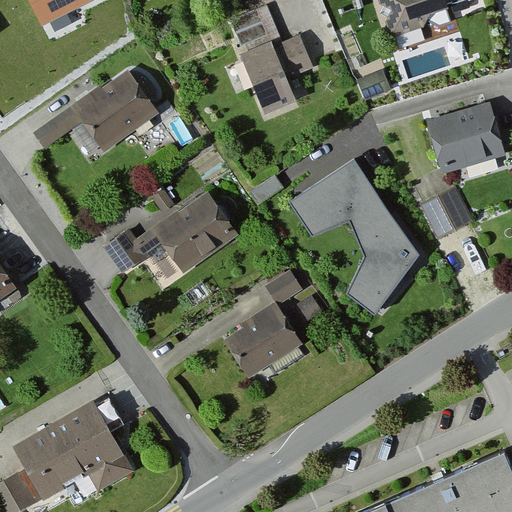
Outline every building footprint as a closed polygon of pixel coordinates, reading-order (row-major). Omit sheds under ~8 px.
[(30,0),(43,24),(90,0),(30,0)] [(377,0),(390,38),(427,26),(424,15),(444,9),(443,5),(441,0),(377,0)] [(269,43),(239,56),(262,112),(293,100),(269,43)] [(73,105),(33,135),(42,148),(82,120),(104,150),(156,112),(127,72),(101,91),(98,87),(73,105)] [(504,156),(489,105),(429,122),(443,173),(504,156)] [(419,255),(353,157),(287,203),(311,238),(350,222),(364,258),(346,294),(376,315),(419,255)] [(453,188),(419,205),(437,240),(471,223),(453,188)] [(135,241),(127,230),(102,249),(119,272),(158,243),(182,274),(235,235),(205,195),(179,214),(176,210),(135,241)] [(421,230),(410,236),(416,247),(427,241),(421,230)] [(0,268),(0,298),(14,288),(0,268)] [(276,305),(298,289),(284,270),(263,285),(276,305)] [(297,345),(270,305),(240,325),(242,329),(224,342),(249,378),(297,345)] [(91,402),(14,445),(44,498),(88,473),(98,491),(132,472),(91,402)] [(511,511),(511,459),(508,451),(389,504),(391,511),(511,511)] [(15,511),(32,503),(17,475),(0,484),(0,508),(1,511),(15,511)]
